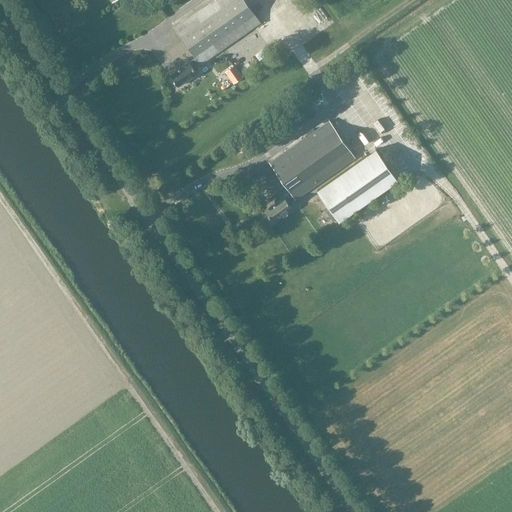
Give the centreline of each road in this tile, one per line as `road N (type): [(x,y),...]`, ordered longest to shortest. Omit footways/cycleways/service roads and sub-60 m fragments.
road 1 (unclassified): [(352,511),(44,70),(4,0)]
road 2 (unknown): [(143,212),(262,159),(331,103)]
